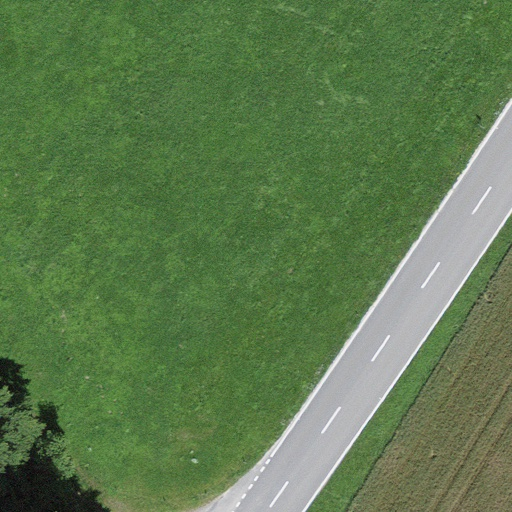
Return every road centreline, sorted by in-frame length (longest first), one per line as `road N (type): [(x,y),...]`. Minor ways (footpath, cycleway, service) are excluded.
road 1 (secondary): [(267,511),(511,151)]
road 2 (track): [(122,511),(0,392)]
